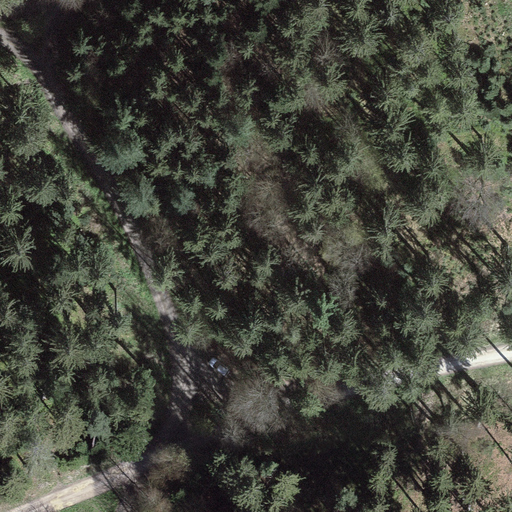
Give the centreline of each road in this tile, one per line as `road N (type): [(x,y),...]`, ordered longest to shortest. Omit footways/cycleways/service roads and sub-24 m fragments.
road 1 (track): [(43,0),(55,88),(144,249),(182,365),(155,455)]
road 2 (unclassified): [(155,455),(353,381),(511,354)]
road 3 (track): [(17,511),(155,455)]
